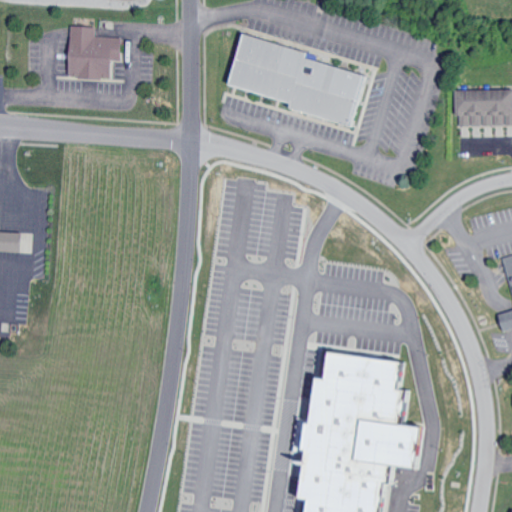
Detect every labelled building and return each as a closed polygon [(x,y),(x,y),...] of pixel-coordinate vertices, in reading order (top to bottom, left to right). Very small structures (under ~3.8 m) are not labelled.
[(100,26),(73,25),(71,76),(117,79),(118,59),(127,60),(128,38),(100,36),(100,26)] [(317,50),(253,34),(240,85),(295,100),(293,107),(364,125),(377,74),(315,58),(317,50)] [(244,58),(237,57),(233,83),(240,84),(244,58)] [(463,90),(463,126),(511,125),(511,88),(511,89),(463,90)] [(2,232),(3,197),(0,197),(0,252),(0,251),(29,252),(30,232),(2,232)] [(337,352),(313,511),(399,511),(406,462),(420,363),(337,352)]
